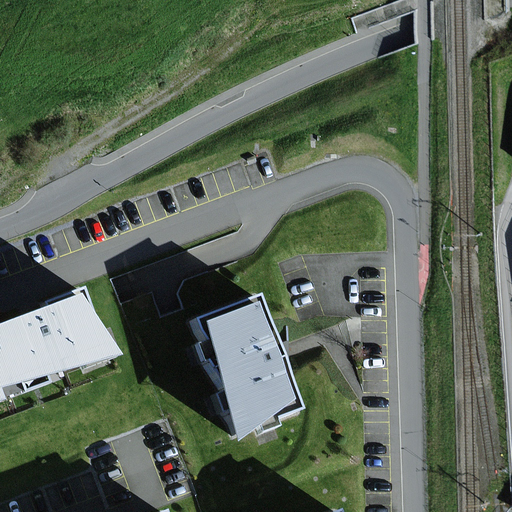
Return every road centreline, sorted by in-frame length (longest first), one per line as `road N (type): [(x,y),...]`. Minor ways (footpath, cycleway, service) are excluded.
road 1 (residential): [(412,511),(404,213),(397,193),(373,173),(321,179),(0,299)]
road 2 (residential): [(0,228),(340,58),(500,0)]
